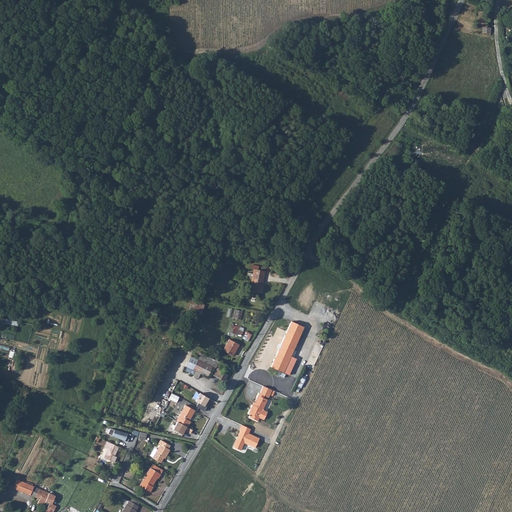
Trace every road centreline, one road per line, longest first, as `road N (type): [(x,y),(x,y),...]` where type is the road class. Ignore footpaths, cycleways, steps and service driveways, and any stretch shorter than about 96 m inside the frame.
road 1 (unclassified): [(300,264),(416,101),(461,0)]
road 2 (residential): [(157,511),(300,264)]
road 3 (track): [(511,381),(394,314),(307,252)]
